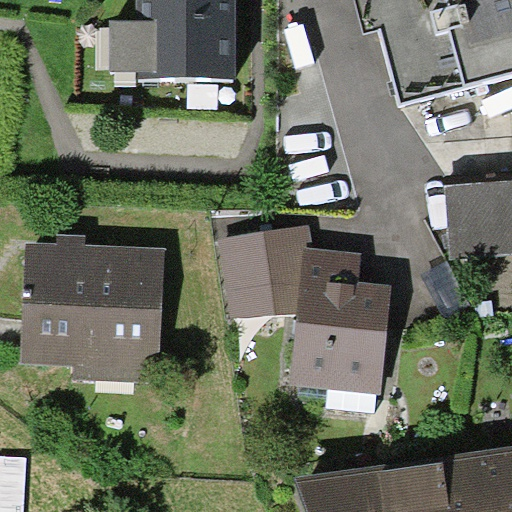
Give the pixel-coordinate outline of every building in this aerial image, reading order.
[(137,0),(137,91),(238,88),(237,0),(137,0)] [(511,0),(353,0),(365,41),(382,36),(403,110),(511,79),(511,0)] [(511,187),(444,193),(449,263),(511,257),(511,187)] [(305,250),(316,252),(311,228),(217,243),(230,321),(298,316),(305,250)] [(166,254),(26,247),(20,369),(76,372),(75,384),(160,388),(166,254)] [(383,398),(393,291),(361,288),(364,256),(316,252),(305,250),(298,316),(292,389),(383,398)] [(511,511),(511,457),(295,490),(302,511),(511,511)]
